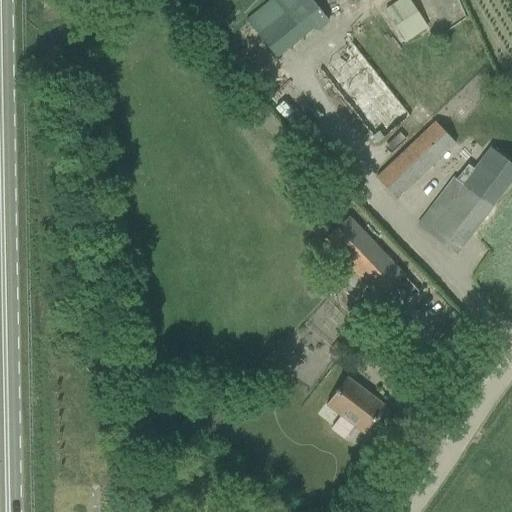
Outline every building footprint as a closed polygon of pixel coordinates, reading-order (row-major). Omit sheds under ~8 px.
[(278,61),(327,21),(310,0),(270,0),(245,21),(278,61)] [(397,0),(383,10),(405,43),(427,28),(408,0),(397,0)] [(352,46),(319,71),(376,144),(408,117),(352,46)] [(451,126),(444,133),(434,123),(375,179),(395,200),(454,144),(458,148),(465,140),(451,126)] [(416,226),(439,243),(455,255),(511,179),(511,165),(489,148),(473,170),(467,165),(456,180),(453,178),(416,226)] [(377,299),(402,277),(348,218),(324,240),(377,299)] [(346,378),(325,405),(342,417),(333,428),(355,445),(364,434),(384,407),(368,394),(346,378)] [(383,430),(392,437),(405,447),(417,431),(395,414),(383,430)] [(393,460),(404,469),(414,456),(402,448),(393,460)] [(381,481),(390,487),(400,473),(391,467),(381,481)]
